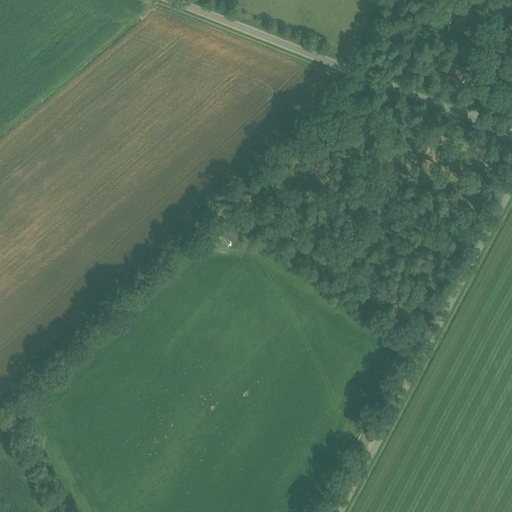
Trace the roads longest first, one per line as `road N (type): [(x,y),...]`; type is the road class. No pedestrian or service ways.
road 1 (unclassified): [(340,511),(511,189)]
road 2 (unclassified): [(511,134),(172,0)]
